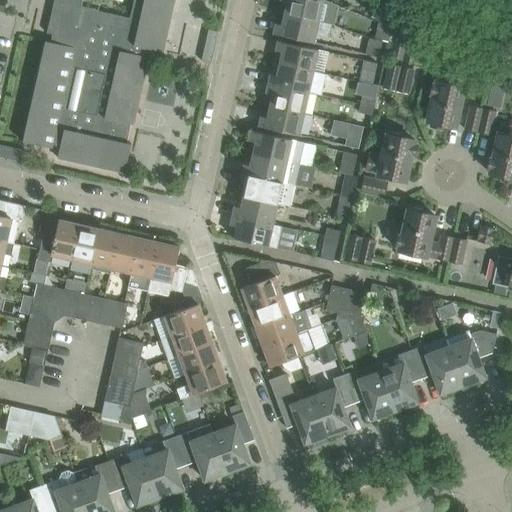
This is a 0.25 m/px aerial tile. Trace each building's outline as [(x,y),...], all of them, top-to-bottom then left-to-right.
[(147,57),(143,56),(145,48),(162,52),(173,0),(53,0),(46,33),(56,35),(54,43),(45,41),(22,141),(51,148),(52,141),(60,143),(57,157),(124,173),(131,144),(126,143),(130,124),(132,124),(147,57)] [(323,0),(280,0),(287,1),(284,13),(318,21),(335,26),(339,7),(323,0)] [(275,23),(273,33),(313,42),(318,21),(284,13),(281,25),(275,23)] [(381,13),(379,22),(391,25),(393,16),(381,13)] [(390,33),(391,25),(379,22),(377,30),(390,33)] [(390,58),(414,63),(421,34),(397,29),(390,58)] [(201,61),(209,63),(211,63),(218,32),(216,31),(208,30),(201,61)] [(281,52),(279,64),(313,71),(318,49),(277,41),(275,50),(281,52)] [(367,46),(365,54),(378,57),(380,48),(367,46)] [(365,83),(372,84),(377,63),(364,60),(359,82),(365,83)] [(389,63),(383,88),(408,93),(413,69),(389,63)] [(308,92),(313,71),(279,64),(276,75),(270,74),(268,83),(308,92)] [(490,93),(503,96),(508,77),(494,74),(490,93)] [(435,85),(432,84),(430,93),(433,94),(427,121),(432,122),(431,125),(440,127),(441,124),(455,127),(464,86),(436,80),(435,85)] [(272,94),(269,106),(303,113),(308,92),(268,83),(266,92),(272,94)] [(360,104),(373,107),(378,86),(372,84),(365,83),(360,104)] [(373,107),(360,104),(359,112),(371,115),(373,107)] [(465,129),(477,132),(483,108),(470,105),(465,129)] [(258,126),(298,135),(303,113),(269,106),(267,117),(260,116),(258,126)] [(495,111),(483,108),(477,132),(489,135),(495,111)] [(490,168),(489,173),(503,176),(502,179),(511,181),(511,178),(511,135),(509,134),(511,125),(500,123),(492,159),(489,159),(487,168),(490,168)] [(345,145),(358,148),(362,126),(350,124),(345,145)] [(255,142),(252,153),(299,164),(304,142),(251,130),(249,140),(255,142)] [(369,154),(365,170),(378,172),(378,174),(405,181),(411,153),(414,154),(416,145),(413,144),(414,140),(401,137),(401,134),(392,132),(391,135),(387,134),(382,156),(369,154)] [(0,145),(0,146),(0,155),(28,158),(29,147),(0,145)] [(356,154),(344,151),(339,173),(345,174),(351,176),(356,154)] [(299,164),(252,153),(250,165),(243,164),(241,173),(294,185),(299,164)] [(246,184),(243,196),(277,203),(289,206),(294,185),(241,173),(239,182),(246,184)] [(363,177),(360,190),(384,196),(387,183),(363,177)] [(342,187),(340,195),(353,198),(355,189),(342,187)] [(351,206),(353,198),(340,195),(338,204),(351,206)] [(234,206),(232,215),(272,224),(277,203),(243,196),(240,207),(234,206)] [(0,240),(13,243),(15,233),(7,231),(10,218),(22,221),(25,206),(0,200),(0,240)] [(448,261),(454,237),(441,234),(439,244),(429,242),(435,215),(421,212),(422,209),(413,207),(412,210),(407,209),(401,236),(398,236),(396,245),(399,245),(398,250),(426,256),(426,255),(436,258),(448,261)] [(233,238),(276,248),(281,226),(272,224),(232,215),(230,224),(236,226),(233,238)] [(50,255),(58,222),(46,219),(37,259),(49,262),(51,255),(50,255)] [(51,255),(71,259),(79,224),(58,219),(58,222),(50,255),(51,255)] [(79,224),(71,259),(91,264),(99,228),(79,224)] [(476,241),(492,244),(495,229),(480,225),(476,241)] [(119,233),(99,228),(91,264),(111,268),(119,233)] [(327,228),(325,236),(338,239),(339,231),(327,228)] [(111,268),(131,273),(138,237),(119,233),(111,268)] [(369,264),(375,240),(350,234),(345,258),(369,264)] [(336,248),(338,239),(325,236),(323,245),(336,248)] [(147,292),(150,277),(158,242),(138,237),(131,273),(127,287),(147,292)] [(466,240),(454,237),(448,261),(460,264),(466,240)] [(11,253),(13,243),(0,240),(0,261),(2,252),(11,253)] [(179,247),(158,242),(150,277),(147,292),(168,296),(169,289),(181,292),(183,284),(198,287),(191,268),(187,267),(175,264),(179,247)] [(511,259),(500,256),(494,283),(495,283),(509,286),(508,287),(511,287),(511,259)] [(241,288),(248,308),(282,295),(275,276),(280,274),(276,262),(266,260),(245,268),(251,284),(241,288)] [(54,322),(64,315),(55,287),(37,283),(32,301),(54,322)] [(369,293),(368,298),(381,301),(384,286),(372,283),(369,293)] [(506,296),(508,287),(509,286),(495,283),(493,293),(506,296)] [(343,288),(331,285),(325,310),(337,312),(343,288)] [(80,293),(55,287),(64,315),(75,318),(80,293)] [(343,288),(337,312),(336,316),(348,319),(354,290),(343,288)] [(348,319),(336,316),(336,319),(343,339),(366,331),(362,322),(368,298),(369,293),(354,290),(348,319)] [(248,308),(255,327),(299,311),(292,292),(282,295),(248,308)] [(75,318),(86,320),(92,295),(80,293),(75,318)] [(103,298),(92,295),(86,320),(98,323),(103,298)] [(98,323),(109,326),(115,301),(103,298),(98,323)] [(32,301),(27,326),(52,332),(54,322),(32,301)] [(127,303),(115,301),(109,326),(120,328),(121,328),(127,303)] [(160,339),(171,336),(205,324),(198,304),(153,320),(160,339)] [(299,311),(255,327),(262,346),(309,329),(310,329),(303,309),(299,311)] [(212,343),(205,324),(171,336),(160,339),(168,359),(178,355),(212,343)] [(48,350),(52,332),(27,326),(23,344),(48,350)] [(262,346),(270,366),(316,349),(309,329),(262,346)] [(468,331),(445,339),(448,347),(462,385),(485,376),(478,358),(492,353),(496,334),(480,330),(469,334),(468,331)] [(115,349),(141,355),(143,343),(118,337),(115,349)] [(178,355),(185,374),(219,362),(212,343),(178,355)] [(337,357),(332,343),(320,348),(325,361),(337,357)] [(426,355),(422,345),(411,350),(421,379),(432,375),(439,393),(462,385),(448,347),(426,355)] [(28,362),(29,362),(43,365),(47,350),(32,347),(28,362)] [(113,361),(138,366),(140,358),(141,355),(115,349),(113,361)] [(377,362),(381,371),(394,410),(417,401),(410,383),(421,379),(411,350),(377,362)] [(145,360),(140,358),(138,366),(137,369),(147,366),(145,360)] [(110,373),(135,378),(132,393),(154,385),(147,366),(137,369),(138,366),(113,361),(110,373)] [(226,382),(219,362),(185,374),(189,384),(177,389),(180,399),(226,382)] [(371,418),(394,410),(381,371),(358,380),(355,370),(343,374),(354,403),(365,399),(371,418)] [(135,378),(110,373),(104,401),(129,406),(132,393),(135,378)] [(304,443),(327,434),(313,396),(297,402),(286,373),(268,379),(286,428),(297,424),(304,443)] [(335,388),(313,396),(327,434),(350,426),(343,407),(354,403),(343,374),(332,378),(335,388)] [(254,440),(240,404),(229,408),(235,425),(213,433),(227,471),(250,463),(243,444),(254,440)] [(5,430),(17,433),(22,409),(10,406),(5,430)] [(17,433),(29,435),(30,430),(34,411),(22,409),(17,433)] [(34,411),(30,430),(29,435),(48,440),(61,436),(54,416),(34,411)] [(92,415),(81,413),(78,424),(89,426),(92,415)] [(209,424),(175,436),(186,465),(197,461),(204,480),(227,471),(213,433),(209,424)] [(156,454),(145,458),(159,496),(182,488),(175,469),(186,465),(175,436),(153,444),(156,454)] [(159,496),(145,458),(142,448),(107,461),(118,490),(129,486),(136,504),(159,496)] [(0,464),(19,457),(0,453),(0,464)] [(74,473),(78,483),(88,511),(114,511),(108,494),(118,490),(107,461),(74,473)] [(62,511),(88,511),(78,483),(74,473),(67,471),(61,474),(58,479),(40,486),(49,511),(57,511),(62,510),(62,511)] [(32,499),(10,507),(11,511),(49,511),(40,486),(29,490),(32,499)]
